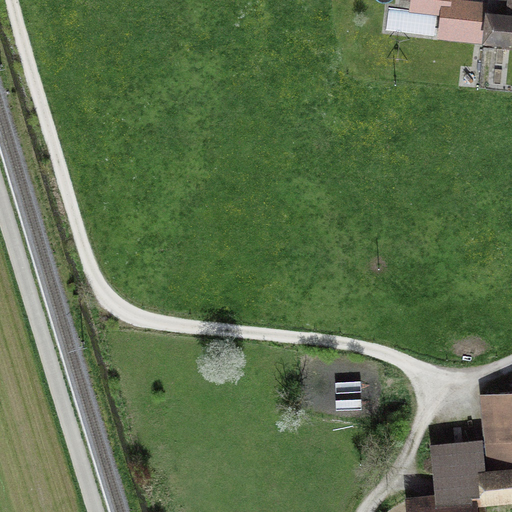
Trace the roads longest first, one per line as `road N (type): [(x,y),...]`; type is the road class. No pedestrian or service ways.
road 1 (track): [(12,0),(88,266),(109,297),(150,320),(352,344),(400,361),(446,391)]
road 2 (unclassified): [(98,511),(0,191)]
